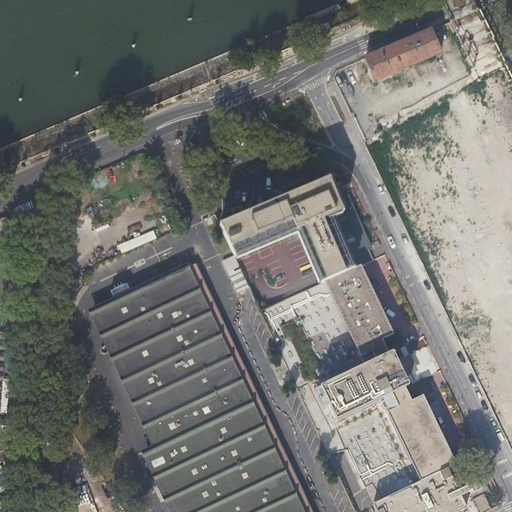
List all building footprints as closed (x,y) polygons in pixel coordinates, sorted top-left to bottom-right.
[(472,338),(460,343),(511,451),(511,82),(477,10),(450,22),(483,92),(478,94),(475,87),(467,91),(471,98),(446,110),(442,102),(390,127),(393,135),(366,148),(447,317),(474,305),(486,331),(485,331),(484,331),(484,332),(473,337),(471,337),(472,338)] [(440,53),(430,30),(365,58),(375,81),(440,53)] [(285,198),(220,226),(235,258),(297,232),(300,238),(299,239),(314,273),(316,273),(321,284),(354,269),(349,259),(371,249),(346,191),(336,195),(329,179),(306,189),(285,198)] [(282,192),(285,198),(306,189),(303,182),(282,192)] [(73,196),(82,207),(100,195),(92,183),(73,196)] [(313,511),(197,262),(185,268),(299,511),(313,511)] [(394,334),(361,266),(354,269),(321,284),(260,312),(327,454),(347,449),(365,487),(371,484),(381,499),(376,502),(374,506),(376,511),(456,511),(466,507),(461,496),(469,492),(478,511),(484,511),(491,509),(476,479),(465,485),(466,487),(458,491),(447,469),(456,464),(423,395),(429,393),(423,379),(409,385),(405,377),(399,365),(392,352),(406,345),(399,332),(394,334)] [(154,445),(144,449),(173,511),(299,511),(185,268),(91,311),(154,445)] [(411,358),(399,365),(405,377),(417,371),(411,358)] [(173,511),(144,449),(140,451),(168,511),(173,511)]
